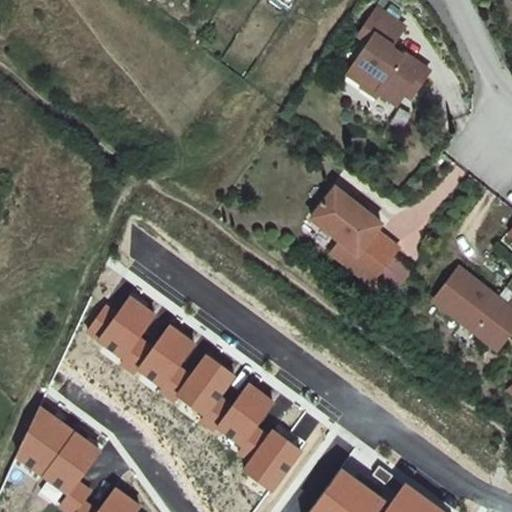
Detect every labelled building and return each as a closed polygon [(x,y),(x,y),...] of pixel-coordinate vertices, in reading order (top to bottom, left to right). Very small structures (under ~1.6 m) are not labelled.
[(360,60),(349,75),(366,86),(370,79),(383,88),(379,93),(398,105),(405,94),(414,81),(421,85),(430,72),(405,55),(403,57),(391,48),(405,27),(378,10),(361,36),(363,38),(352,54),(360,60)] [(364,88),(377,97),(379,93),(383,88),(370,79),(366,86),(364,88)] [(405,94),(412,98),(421,85),(414,81),(405,94)] [(338,188),(314,220),(343,242),(340,246),(357,258),(351,266),(375,284),(402,248),(379,231),(385,223),(365,208),(357,202),(338,188)] [(357,202),(365,208),(368,204),(360,198),(357,202)] [(334,254),(351,266),(357,258),(340,246),(334,254)] [(511,287),(511,266),(500,277),(507,284),(511,287)] [(454,291),(444,304),(501,348),(511,333),(511,306),(463,269),(449,287),(454,291)] [(511,287),(507,284),(501,292),(511,300),(511,287)] [(103,298),(78,334),(252,458),(243,471),(273,492),(302,452),(271,430),(269,433),(260,427),(279,401),(264,391),(249,380),(232,403),(223,397),(237,377),(221,366),(205,354),(189,376),(179,369),(197,344),(183,334),(170,325),(154,348),(140,339),(158,314),(142,303),(128,293),(117,308),(103,298)] [(41,407),(16,458),(68,495),(58,508),(63,511),(77,511),(86,501),(94,491),(80,483),(104,450),(89,440),(56,417),(41,407)] [(342,468),(308,511),(443,511),(407,484),(391,503),(342,468)] [(99,509),(86,501),(77,511),(138,511),(144,505),(130,496),(114,487),(99,509)]
